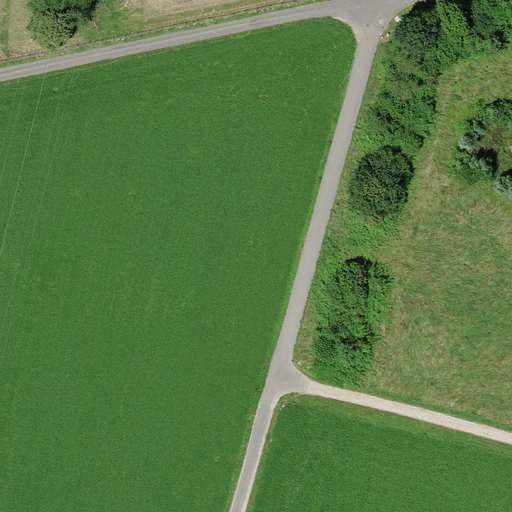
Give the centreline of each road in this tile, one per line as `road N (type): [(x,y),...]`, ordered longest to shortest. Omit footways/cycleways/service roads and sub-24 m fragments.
road 1 (track): [(378,0),(240,511)]
road 2 (track): [(0,73),(360,0)]
road 3 (track): [(276,377),(511,436)]
